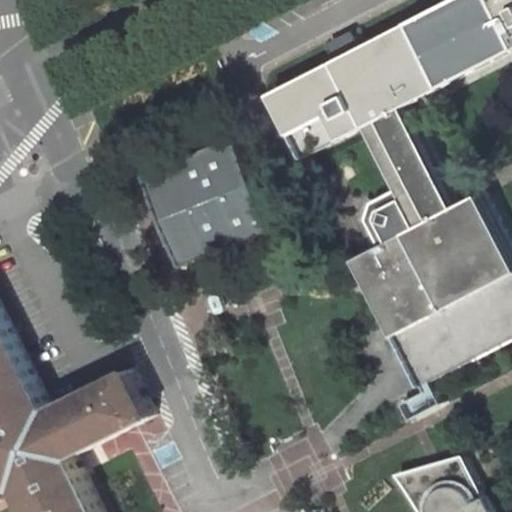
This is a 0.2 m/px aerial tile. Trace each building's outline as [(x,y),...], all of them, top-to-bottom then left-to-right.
[(511,0),(456,0),(276,93),(309,156),(372,124),(424,225),(361,257),(426,384),(436,379),(511,340),(511,237),(489,192),(463,205),(411,104),(511,52),(511,0)] [(240,134),(145,172),(183,266),(277,229),(240,134)] [(289,257),(194,294),(205,320),(299,283),(289,257)] [(0,297),(0,494),(24,482),(38,511),(108,511),(80,456),(104,443),(159,414),(136,367),(56,407),(0,297)] [(499,511),(469,458),(468,454),(439,463),(431,465),(402,473),(417,495),(427,511),(499,511)]
